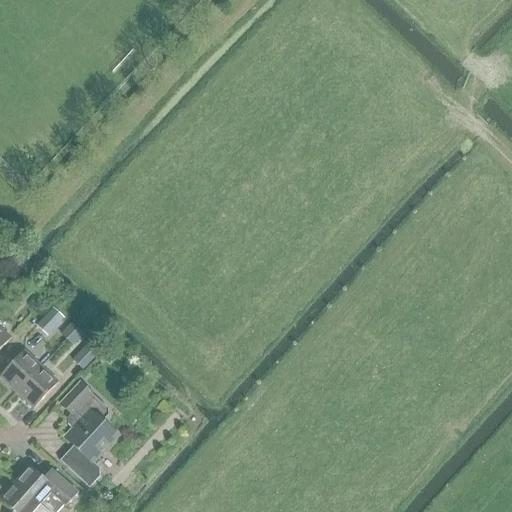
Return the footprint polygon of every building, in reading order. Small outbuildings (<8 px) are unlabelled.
[(8,264),(26,280),(36,269),(18,253),(8,264)] [(25,302),(34,292),(21,281),(12,291),(25,302)] [(47,337),(64,318),(52,308),(36,327),(47,337)] [(73,346),(81,336),(69,325),(61,335),(73,346)] [(0,350),(10,340),(0,330),(0,350)] [(82,371),(93,359),(83,349),(71,361),(82,371)] [(0,380),(15,395),(40,369),(23,353),(0,377),(0,380)] [(57,385),(40,369),(15,395),(32,411),(57,385)] [(63,439),(73,449),(61,462),(89,488),(98,479),(98,472),(92,466),(117,439),(92,415),(95,412),(85,402),(91,396),(79,385),(59,406),(69,416),(69,417),(66,420),(66,426),(71,430),(71,431),(63,439)] [(28,468),(13,485),(43,511),(58,511),(62,507),(64,509),(76,495),(57,478),(49,487),(28,468)] [(43,511),(13,485),(0,499),(0,503),(9,511),(43,511)]
